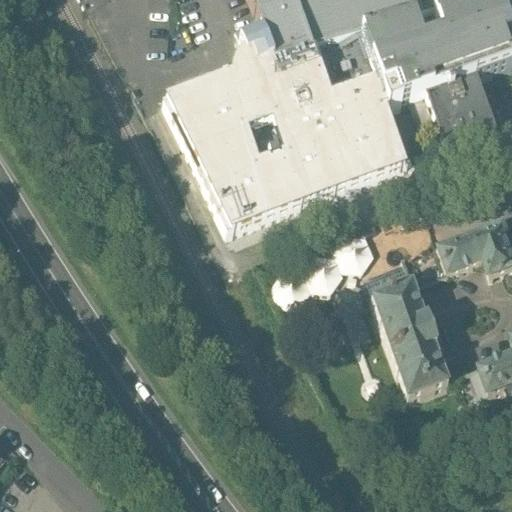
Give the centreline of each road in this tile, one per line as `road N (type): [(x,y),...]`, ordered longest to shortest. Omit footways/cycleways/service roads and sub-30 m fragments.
road 1 (primary): [(0,178),(226,511)]
road 2 (unknown): [(209,0),(207,49),(176,62),(154,58),(141,44),(135,0)]
road 3 (residential): [(0,413),(102,511)]
